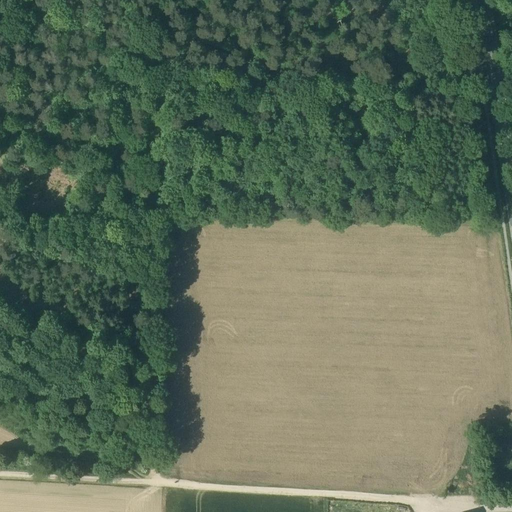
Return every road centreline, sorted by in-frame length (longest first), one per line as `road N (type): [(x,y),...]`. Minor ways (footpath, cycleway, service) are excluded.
road 1 (track): [(0,476),(511,505)]
road 2 (track): [(160,0),(153,482)]
road 3 (secondary): [(484,0),(511,185)]
road 4 (track): [(153,474),(18,448)]
